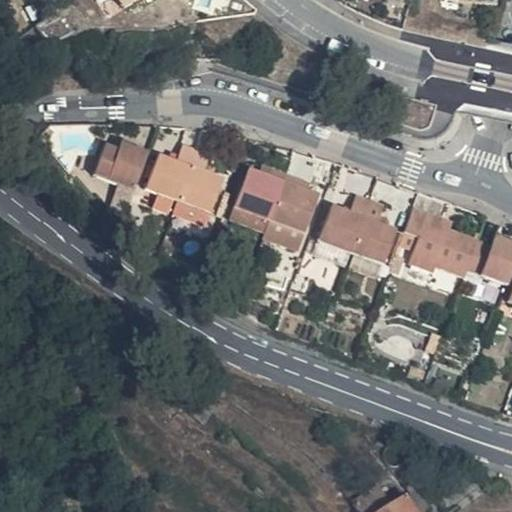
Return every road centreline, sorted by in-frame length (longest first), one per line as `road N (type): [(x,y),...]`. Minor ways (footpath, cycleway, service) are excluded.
road 1 (secondary): [(511,452),(425,425),(184,324),(0,208)]
road 2 (unclassified): [(472,183),(410,170),(232,107),(0,114)]
road 3 (unclassified): [(511,83),(372,49),(289,0)]
